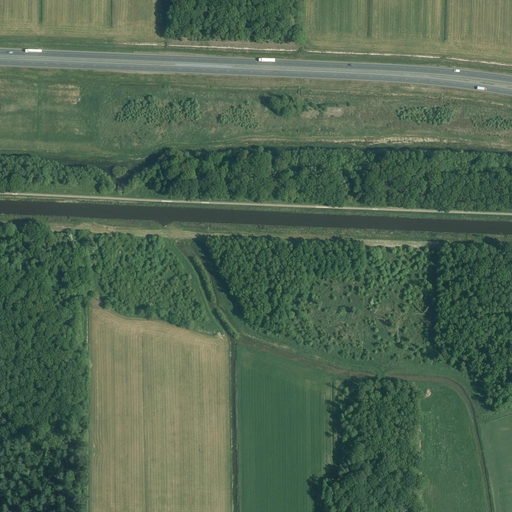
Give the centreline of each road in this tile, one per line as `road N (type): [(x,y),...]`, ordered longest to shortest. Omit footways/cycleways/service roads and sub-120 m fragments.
road 1 (trunk): [(0,61),(394,78),(511,92)]
road 2 (trunk): [(511,79),(0,51)]
